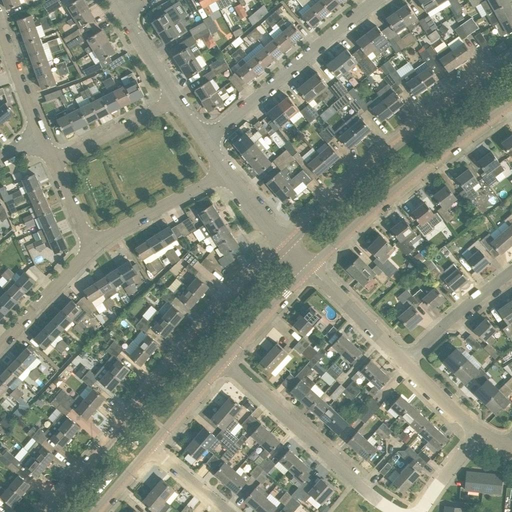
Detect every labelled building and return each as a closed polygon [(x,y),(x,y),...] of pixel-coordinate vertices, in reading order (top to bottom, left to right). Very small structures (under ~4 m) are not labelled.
[(22,4),(20,0),(3,0),(7,9),(22,4)] [(46,9),(60,0),(59,0),(49,0),(43,4),(46,9)] [(46,9),(49,14),(63,5),(60,0),(46,9)] [(74,17),(89,8),(83,0),(76,0),(67,6),(74,17)] [(197,9),(194,3),(191,0),(184,0),(191,12),(197,9)] [(210,4),(216,1),(215,0),(199,0),(208,15),(214,12),(210,4)] [(226,5),(232,2),(230,0),(215,0),(216,1),(218,5),(220,9),(226,5)] [(331,11),(321,0),(320,0),(316,4),(312,0),(305,0),(308,2),(312,7),(321,19),(331,11)] [(321,0),(331,11),(340,3),(337,0),(321,0)] [(418,0),(427,13),(438,6),(434,0),(418,0)] [(453,0),(450,2),(458,14),(463,11),(456,0),(453,0)] [(488,14),(508,3),(506,0),(485,0),(474,0),(471,2),(474,7),(481,3),(488,14)] [(497,24),(511,15),(511,9),(508,3),(488,14),(487,15),(493,26),(497,24)] [(241,19),(247,15),(241,4),(235,7),(241,19)] [(419,21),(413,12),(408,4),(397,11),(406,26),(410,30),(421,23),(427,34),(432,30),(424,18),(419,21)] [(178,21),(181,19),(173,5),(165,10),(167,13),(152,22),(159,33),(172,24),(178,21)] [(321,19),(312,7),(307,11),(302,16),(312,27),(321,19)] [(92,28),(89,23),(95,19),(89,8),(74,17),(68,21),(71,26),(77,22),(80,28),(64,38),(67,44),(81,35),(92,28)] [(286,22),(279,14),(276,11),(270,16),(277,24),(283,31),(293,43),(302,35),(292,23),(288,27),(284,23),(286,22)] [(386,19),(396,33),(406,26),(397,11),(386,19)] [(461,13),(455,16),(458,22),(464,19),(461,13)] [(22,31),(36,26),(32,15),(18,20),(22,31)] [(257,22),(253,15),(248,18),(253,25),(257,22)] [(428,15),(424,18),(432,30),(437,27),(430,16),(429,15),(428,15)] [(498,30),(502,36),(507,33),(508,33),(511,30),(511,15),(497,24),(500,29),(498,30)] [(41,25),(51,21),(49,16),(39,19),(41,25)] [(210,32),(212,35),(217,32),(219,31),(211,16),(204,20),(205,22),(204,22),(207,27),(210,32)] [(272,28),(277,24),(270,16),(266,20),(272,28)] [(460,26),(467,36),(479,28),(472,18),(460,26)] [(53,27),(51,21),(41,25),(43,30),(53,27)] [(166,44),(181,34),(181,33),(184,31),(178,21),(172,24),(159,33),(166,44)] [(193,35),(207,27),(204,22),(190,30),(193,35)] [(443,33),(447,28),(442,25),(439,30),(443,33)] [(26,43),(41,38),(36,26),(22,31),(26,43)] [(388,41),(383,34),(377,26),(366,34),(381,52),(391,45),(397,53),(402,50),(393,38),(388,41)] [(462,40),(467,36),(460,26),(455,30),(462,40)] [(196,40),(202,37),(210,32),(207,27),(193,35),(179,44),(183,50),(174,56),(181,67),(196,57),(201,54),(198,49),(199,47),(196,42),(197,42),(196,40)] [(258,39),(263,35),(256,28),(252,32),(258,39)] [(89,53),(109,41),(102,30),(87,39),(91,45),(86,49),(88,53),(89,53)] [(283,51),(293,43),(283,31),(274,39),(283,51)] [(205,42),(213,38),(212,35),(210,32),(202,37),(205,42)] [(254,43),(258,39),(252,32),(247,36),(254,43)] [(393,38),(402,50),(407,46),(416,40),(411,32),(402,39),(399,34),(393,38)] [(488,44),(483,36),(480,32),(475,36),(483,48),(488,44)] [(356,42),(367,56),(372,51),(376,56),(381,52),(366,34),(356,42)] [(50,47),(59,44),(57,38),(48,42),(43,44),(41,38),(26,43),(30,54),(45,49),(50,47)] [(274,59),(283,51),(274,39),(264,47),(274,59)] [(109,56),(115,52),(109,41),(89,53),(96,64),(83,71),(86,76),(109,64),(113,62),(109,56)] [(472,55),(466,47),(463,42),(452,50),(449,45),(448,46),(460,63),(472,55)] [(59,44),(50,47),(52,54),(61,50),(59,44)] [(460,63),(448,46),(437,54),(431,46),(426,50),(440,70),(446,66),(449,71),(460,63)] [(242,59),(247,55),(241,47),(236,51),(242,59)] [(265,67),(274,59),(264,47),(255,55),(265,67)] [(34,66),(49,61),(45,49),(30,54),(34,66)] [(358,63),(353,57),(347,49),(337,57),(348,71),(348,70),(358,63)] [(435,74),(440,70),(426,50),(420,54),(426,61),(415,69),(414,68),(414,69),(427,87),(438,79),(435,74)] [(238,62),(242,59),(236,51),(232,55),(238,62)] [(255,75),(265,67),(255,55),(246,63),(255,75)] [(113,69),(116,67),(125,61),(122,56),(113,62),(109,64),(110,64),(113,69)] [(203,68),(196,57),(181,67),(188,78),(203,68)] [(212,70),(227,62),(224,57),(209,65),(212,70)] [(353,76),(348,70),(348,71),(337,57),(327,65),(338,79),(344,75),(348,80),(353,76)] [(369,58),(364,61),(373,72),(378,68),(371,60),(370,57),(369,58)] [(427,87),(414,69),(402,78),(389,60),(384,64),(390,73),(399,85),(405,80),(407,82),(406,83),(415,95),(427,87)] [(38,78),(53,72),(49,61),(34,66),(38,78)] [(58,70),(68,67),(66,61),(56,65),(58,70)] [(368,76),(373,72),(364,61),(360,65),(368,76)] [(215,76),(230,67),(227,62),(212,70),(215,76)] [(401,76),(414,68),(410,62),(397,70),(401,76)] [(255,75),(246,63),(233,74),(234,76),(242,85),(246,82),(246,83),(255,75)] [(60,76),(70,73),(68,67),(58,70),(60,76)] [(42,89),(57,84),(53,72),(38,78),(42,89)] [(132,101),(144,95),(133,73),(127,75),(131,82),(125,85),(132,101)] [(324,91),(329,87),(318,73),(307,81),(323,100),(328,96),(324,91)] [(404,91),(399,85),(390,73),(384,78),(389,84),(377,92),(384,100),(383,100),(393,112),(404,103),(398,96),(404,91)] [(112,76),(107,79),(111,86),(116,84),(112,76)] [(244,88),(242,85),(234,76),(229,80),(239,92),(244,88)] [(110,112),(121,107),(113,91),(111,86),(107,79),(103,81),(109,93),(102,97),(110,112)] [(202,100),(217,91),(211,80),(195,90),(202,100)] [(343,95),(348,91),(339,80),(334,84),(343,95)] [(318,104),(323,100),(307,81),(298,89),(309,103),(313,99),(318,104)] [(339,98),(343,95),(334,84),(330,88),(339,98)] [(132,101),(125,85),(113,91),(121,107),(132,101)] [(224,102),(220,96),(228,92),(224,86),(218,91),(217,91),(202,100),(209,111),(224,102)] [(102,97),(100,91),(93,95),(90,88),(85,90),(99,118),(110,112),(102,97)] [(393,112),(383,100),(377,106),(371,100),(367,103),(353,88),(349,91),(348,91),(348,92),(364,112),(370,107),(382,121),(393,112)] [(60,96),(60,97),(61,96),(63,104),(68,102),(63,89),(60,90),(62,95),(60,96)] [(60,96),(62,95),(60,90),(54,92),(45,96),(47,101),(60,97),(60,96)] [(88,124),(99,118),(85,90),(81,92),(84,99),(77,102),(80,108),(88,124)] [(360,116),(364,112),(348,92),(348,91),(343,95),(339,98),(339,99),(331,105),(337,113),(349,103),(360,116)] [(301,113),(295,104),(288,97),(278,105),(290,119),(290,118),(292,120),(301,113)] [(0,125),(2,124),(14,114),(5,103),(0,107),(0,125)] [(315,118),(315,119),(319,115),(310,104),(305,108),(314,118),(315,118)] [(280,127),(290,119),(278,105),(268,113),(280,127)] [(76,129),(88,124),(80,108),(69,113),(68,114),(76,129)] [(315,118),(314,118),(305,108),(301,112),(310,123),(315,119),(315,118)] [(68,114),(69,113),(67,110),(56,115),(58,119),(57,120),(65,135),(76,129),(68,114)] [(371,130),(361,118),(350,127),(360,139),(371,130)] [(259,139),(268,131),(259,121),(254,125),(258,131),(253,135),(249,130),(238,139),(234,143),(242,153),(259,140),(259,139)] [(329,125),(324,129),(333,139),(337,135),(338,135),(335,132),(329,125)] [(350,127),(350,128),(339,136),(349,148),(360,139),(350,127)] [(276,132),(285,144),(290,140),(281,128),(276,132)] [(328,143),(333,139),(324,129),(320,133),(328,143)] [(280,148),(285,144),(276,132),(271,136),(280,148)] [(238,139),(234,134),(229,137),(234,143),(238,139)] [(511,135),(502,143),(511,155),(511,135)] [(251,163),(264,153),(263,152),(267,149),(259,140),(242,153),(251,163)] [(340,157),(333,149),(330,145),(319,154),(316,151),(329,166),(340,157)] [(329,166),(316,151),(316,152),(313,148),(302,157),(298,152),(293,156),(296,159),(304,169),(306,172),(311,168),(318,176),(329,166)] [(278,165),(291,154),(287,149),(274,161),(278,165)] [(501,165),(497,160),(491,152),(478,161),(486,172),(481,175),(489,186),(498,180),(491,171),(501,165)] [(259,173),(272,163),(264,153),(251,163),(259,173)] [(296,159),(293,156),(291,154),(278,165),(282,170),(267,183),(276,193),(288,182),(283,176),(290,171),(287,167),(296,159)] [(313,180),(306,172),(304,169),(288,182),(276,193),(284,203),(296,193),(293,190),(303,182),(306,186),(313,180)] [(479,183),(475,177),(469,169),(457,178),(465,189),(459,193),(467,204),(478,195),(472,187),(479,183)] [(28,192),(41,187),(35,174),(23,180),(25,186),(20,188),(21,190),(13,194),(14,198),(23,195),(28,192)] [(457,200),(453,194),(446,186),(434,195),(443,206),(438,210),(447,223),(453,218),(447,211),(452,207),(451,205),(457,200)] [(33,204),(46,199),(41,187),(28,192),(33,204)] [(201,202),(205,209),(212,204),(208,198),(201,202)] [(39,216),(51,211),(46,199),(33,204),(39,216)] [(435,215),(431,211),(425,203),(412,213),(421,223),(417,226),(425,236),(433,230),(427,222),(435,215)] [(205,224),(219,215),(212,204),(205,209),(198,213),(205,224)] [(0,206),(0,218),(2,221),(8,216),(6,209),(2,205),(0,206)] [(44,229),(57,223),(51,211),(39,216),(44,228),(44,229)] [(511,214),(504,221),(509,226),(501,233),(511,244),(511,214)] [(206,238),(226,225),(219,215),(205,224),(199,227),(206,238)] [(189,218),(182,222),(190,234),(197,230),(194,226),(189,218)] [(417,236),(410,227),(404,219),(391,229),(400,240),(396,244),(407,255),(415,248),(409,242),(417,236)] [(190,234),(182,222),(176,226),(182,235),(184,238),(190,234)] [(50,241),(62,235),(57,223),(44,229),(44,228),(38,231),(42,239),(34,243),(36,247),(44,243),(50,241)] [(214,248),(233,236),(226,225),(206,238),(207,238),(214,248)] [(166,246),(182,235),(176,226),(171,229),(170,227),(158,234),(166,246)] [(501,254),(511,244),(501,233),(494,239),(489,233),(480,241),(486,249),(489,251),(495,246),(501,254)] [(147,241),(155,253),(166,246),(158,234),(147,241)] [(62,235),(50,241),(55,253),(68,247),(62,235)] [(395,250),(388,242),(381,235),(368,248),(378,257),(374,261),(377,265),(380,268),(390,278),(398,270),(386,258),(395,250)] [(230,253),(240,246),(233,236),(214,248),(219,245),(225,256),(218,260),(223,267),(234,260),(230,253)] [(486,249),(480,241),(478,240),(468,249),(473,254),(466,260),(477,272),(489,262),(482,253),(486,249)] [(143,260),(155,253),(147,241),(136,248),(143,260)] [(450,250),(456,246),(452,241),(447,245),(450,250)] [(174,248),(169,250),(176,262),(181,259),(174,248)] [(446,248),(436,255),(442,263),(451,256),(446,248)] [(176,262),(169,250),(165,253),(172,265),(176,262)] [(190,264),(193,266),(198,261),(188,252),(183,257),(190,263),(190,264)] [(420,252),(413,257),(418,264),(425,259),(420,252)] [(372,270),(366,264),(359,257),(347,269),(363,285),(374,275),(383,284),(390,278),(380,268),(377,265),(372,270)] [(201,264),(211,273),(216,267),(206,258),(201,264)] [(138,274),(135,270),(130,261),(118,268),(125,280),(126,280),(129,286),(133,293),(136,291),(138,290),(133,283),(135,282),(132,277),(138,274)] [(468,280),(453,264),(444,272),(435,261),(428,268),(442,285),(447,281),(454,290),(459,285),(460,286),(468,280)] [(151,262),(147,265),(151,273),(156,270),(151,262)] [(199,271),(193,266),(190,264),(186,268),(195,276),(199,271)] [(12,278),(15,274),(9,268),(5,272),(12,278)] [(114,288),(125,280),(118,268),(107,276),(114,288)] [(17,301),(26,291),(16,282),(12,278),(5,272),(2,275),(8,281),(3,287),(7,291),(17,301)] [(25,272),(21,277),(16,282),(26,291),(35,281),(25,272)] [(103,295),(114,288),(107,276),(95,283),(103,295)] [(209,287),(201,280),(197,276),(188,287),(200,297),(209,287)] [(158,285),(164,291),(168,287),(162,281),(158,285)] [(106,300),(103,295),(95,283),(84,290),(87,295),(81,298),(92,313),(97,309),(96,306),(102,302),(107,310),(111,307),(106,300)] [(200,297),(188,287),(183,283),(183,284),(182,283),(174,292),(169,288),(165,292),(174,300),(177,296),(191,308),(200,297)] [(131,295),(133,293),(129,286),(125,288),(130,296),(131,295)] [(446,299),(439,292),(435,287),(426,295),(420,289),(412,296),(419,304),(424,300),(432,309),(437,304),(438,305),(446,299)] [(419,304),(412,296),(407,289),(397,297),(407,309),(398,316),(400,318),(399,319),(411,331),(418,324),(417,323),(423,318),(414,309),(419,304)] [(0,303),(8,311),(17,301),(7,291),(0,298),(0,303)] [(170,304),(174,300),(165,292),(161,296),(170,304)] [(111,307),(116,304),(111,297),(106,300),(111,307)] [(89,317),(92,313),(81,298),(81,299),(76,304),(72,300),(63,310),(73,320),(77,323),(77,324),(84,330),(87,326),(81,320),(86,315),(89,317)] [(498,310),(504,319),(506,322),(501,326),(509,337),(511,335),(511,304),(510,302),(498,310)] [(184,316),(176,309),(172,305),(163,315),(175,326),(184,316)] [(313,326),(316,323),(322,316),(311,306),(302,316),(313,326)] [(64,329),(73,320),(63,310),(53,320),(64,329)] [(175,326),(163,315),(157,311),(148,320),(144,317),(140,321),(149,329),(152,325),(154,326),(166,337),(175,326)] [(305,335),(313,326),(302,316),(294,325),(305,335)] [(497,330),(493,326),(486,319),(475,330),(486,341),(489,343),(484,348),(495,359),(500,354),(491,345),(496,340),(491,335),(497,330)] [(59,335),(64,329),(53,320),(44,329),(55,339),(59,335)] [(149,329),(140,321),(137,325),(136,325),(145,333),(149,329)] [(81,333),(84,330),(77,324),(74,327),(81,333)] [(330,339),(338,330),(334,326),(325,335),(330,339)] [(51,343),(55,339),(44,329),(35,339),(46,349),(51,343)] [(159,345),(147,334),(146,335),(142,331),(134,341),(150,355),(159,345)] [(342,354),(352,343),(342,334),(332,345),(342,354)] [(477,342),(470,335),(470,334),(465,339),(472,347),(476,350),(481,345),(477,342)] [(314,356),(321,349),(316,345),(314,348),(309,344),(310,343),(303,337),(298,342),(314,356)] [(66,349),(69,346),(62,339),(59,343),(66,349)] [(114,341),(110,345),(111,346),(120,354),(124,349),(115,341),(114,341)] [(141,365),(150,355),(134,341),(125,351),(129,355),(141,365)] [(310,360),(314,356),(298,342),(294,347),(301,353),(310,360)] [(63,353),(66,349),(59,343),(56,346),(63,353)] [(288,353),(283,348),(277,343),(268,353),(279,363),(288,353)] [(352,363),(362,352),(352,343),(342,354),(352,363)] [(288,353),(292,349),(287,345),(283,348),(288,353)] [(116,358),(120,354),(111,346),(107,351),(116,358)] [(18,357),(27,367),(37,357),(34,355),(27,348),(18,357)] [(314,356),(318,361),(326,352),(322,348),(321,349),(314,356)] [(467,359),(463,355),(456,348),(443,361),(454,372),(467,359)] [(271,372),(279,363),(268,353),(260,362),(271,372)] [(287,387),(291,391),(301,400),(315,383),(307,376),(313,370),(311,369),(312,367),(318,361),(314,356),(310,360),(310,361),(295,378),(287,387)] [(18,377),(27,367),(18,357),(8,367),(18,377)] [(130,369),(122,363),(118,359),(113,365),(110,368),(109,369),(121,380),(130,369)] [(481,368),(479,370),(467,359),(454,372),(465,383),(472,376),(477,381),(485,373),(481,368)] [(360,372),(370,380),(380,369),(371,360),(360,372)] [(316,371),(322,365),(318,361),(312,367),(316,371)] [(330,367),(339,376),(343,371),(334,363),(330,367)] [(89,370),(85,375),(95,383),(98,378),(101,380),(100,381),(112,390),(121,380),(109,369),(104,365),(95,375),(89,370)] [(0,377),(9,386),(18,377),(8,367),(0,376),(0,377)] [(330,385),(336,380),(339,376),(330,367),(321,377),(330,385)] [(39,378),(42,374),(36,368),(35,368),(32,371),(39,378)] [(390,378),(380,369),(370,380),(375,385),(369,391),(374,396),(390,378)] [(35,382),(39,378),(32,371),(29,375),(35,382)] [(486,403),(499,390),(487,378),(489,376),(485,373),(477,381),(481,386),(475,392),(486,403)] [(295,378),(290,374),(282,383),(287,387),(295,378)] [(91,387),(95,383),(85,375),(82,379),(89,385),(91,387)] [(0,395),(9,386),(0,377),(0,395)] [(511,378),(500,390),(499,390),(486,403),(497,414),(510,401),(506,398),(511,391),(511,378)] [(363,388),(355,381),(353,380),(349,384),(359,393),(363,388)] [(310,408),(320,396),(311,388),(316,383),(315,383),(301,400),(310,408)] [(336,388),(332,384),(323,395),(330,402),(333,399),(329,396),(336,388)] [(342,392),(345,388),(341,384),(330,396),(334,400),(342,392)] [(352,400),(359,393),(349,384),(346,389),(345,388),(342,392),(352,400)] [(20,397),(24,393),(17,387),(14,391),(20,397)] [(105,398),(94,388),(84,399),(96,408),(105,398)] [(84,399),(84,398),(79,404),(63,389),(61,391),(55,398),(70,411),(74,407),(87,418),(96,408),(84,399)] [(17,400),(20,397),(14,391),(11,394),(17,400)] [(400,415),(410,404),(401,395),(391,407),(400,415)] [(319,416),(329,405),(320,396),(310,408),(319,416)] [(233,418),(236,415),(242,407),(230,397),(221,408),(233,418)] [(369,410),(377,401),(373,397),(365,406),(369,410)] [(39,406),(43,402),(39,398),(35,403),(39,406)] [(54,422),(54,423),(71,437),(80,426),(69,417),(66,415),(70,411),(55,398),(51,402),(62,412),(54,422)] [(369,410),(373,414),(381,405),(377,401),(369,410)] [(245,406),(250,411),(254,407),(249,402),(245,406)] [(410,424),(420,413),(410,404),(400,415),(410,424)] [(329,425),(339,414),(329,405),(319,416),(329,425)] [(361,419),(369,410),(365,406),(356,415),(361,419)] [(239,423),(233,418),(221,408),(212,419),(224,429),(220,434),(232,445),(234,443),(235,443),(239,439),(231,432),(239,423)] [(365,423),(370,418),(373,414),(369,410),(361,419),(365,423)] [(419,433),(429,421),(420,413),(410,424),(419,433)] [(339,434),(349,423),(339,414),(329,425),(339,434)] [(251,415),(242,425),(247,430),(256,420),(251,415)] [(0,422),(0,423),(8,430),(13,423),(5,416),(0,422)] [(429,441),(439,430),(429,421),(419,433),(429,441)] [(41,429),(37,433),(45,441),(49,436),(51,437),(62,447),(71,437),(54,423),(54,422),(45,432),(41,429)] [(379,428),(389,436),(392,431),(383,423),(379,428)] [(261,444),(271,433),(261,424),(251,435),(261,444)] [(205,428),(195,439),(207,449),(211,453),(220,443),(228,450),(229,449),(228,449),(232,445),(220,434),(216,438),(205,428)] [(385,440),(389,436),(379,428),(376,432),(385,440)] [(45,441),(37,433),(32,429),(28,433),(37,441),(28,451),(31,453),(31,454),(45,466),(55,455),(43,444),(45,441)] [(439,430),(429,441),(438,450),(449,439),(439,430)] [(357,451),(368,440),(358,431),(348,442),(357,451)] [(404,431),(399,436),(402,440),(407,434),(404,431)] [(267,456),(274,449),(280,441),(271,433),(261,444),(266,449),(260,455),(265,459),(259,466),(258,464),(257,465),(263,470),(271,461),(267,456)] [(235,443),(240,448),(239,447),(247,438),(243,434),(239,439),(235,443)] [(407,444),(412,439),(407,435),(402,440),(407,444)] [(197,460),(207,449),(195,439),(186,449),(197,460)] [(367,460),(377,448),(368,440),(357,451),(367,460)] [(240,448),(235,443),(234,443),(232,445),(228,449),(229,449),(228,450),(220,459),(219,460),(224,464),(215,475),(225,484),(237,471),(227,463),(240,448)] [(414,459),(418,455),(412,450),(409,446),(405,451),(414,459)] [(412,450),(418,455),(422,451),(416,446),(412,450)] [(3,455),(10,461),(14,457),(7,450),(3,455)] [(289,470),(299,458),(289,450),(279,461),(289,470)] [(427,463),(431,459),(422,450),(422,451),(418,455),(427,463)] [(35,476),(36,476),(45,466),(31,454),(28,451),(20,462),(14,457),(10,461),(20,469),(32,479),(35,476)] [(219,460),(220,459),(214,454),(207,463),(212,468),(219,460)] [(0,459),(6,466),(10,461),(3,455),(0,458),(0,459)] [(419,472),(427,463),(418,455),(414,459),(410,464),(410,463),(401,473),(412,483),(421,474),(419,472)] [(310,475),(306,471),(309,467),(299,458),(289,470),(294,475),(290,479),(299,487),(307,478),(310,475)] [(16,474),(20,469),(10,461),(6,466),(16,474)] [(263,470),(263,471),(269,476),(270,476),(268,473),(276,464),(271,461),(263,470)] [(388,462),(380,471),(384,475),(392,466),(388,462)] [(263,471),(263,470),(257,465),(250,473),(252,475),(250,477),(245,472),(240,467),(237,471),(225,484),(236,494),(246,483),(249,486),(256,479),(263,471)] [(29,484),(32,480),(32,479),(20,469),(16,474),(17,473),(19,475),(23,479),(29,484)] [(262,484),(269,476),(263,471),(256,479),(262,484)] [(483,492),(485,474),(467,472),(465,490),(483,492)] [(403,493),(412,483),(401,473),(392,483),(403,493)] [(501,493),(502,476),(485,474),(483,492),(501,493)] [(29,484),(23,479),(19,475),(10,486),(21,496),(30,485),(29,484)] [(293,498),(296,500),(300,496),(303,499),(306,502),(312,495),(322,504),(334,490),(321,479),(315,485),(307,478),(299,487),(291,496),(293,498)] [(169,505),(179,494),(162,479),(152,490),(169,505)] [(255,511),(265,499),(268,496),(269,495),(258,485),(257,486),(244,501),(255,511)] [(12,506),(21,496),(10,486),(6,490),(1,486),(0,487),(0,494),(1,496),(12,506)] [(165,511),(171,506),(169,505),(152,490),(143,501),(154,511),(165,511)] [(286,506),(293,498),(291,496),(287,492),(279,500),(286,506)] [(294,511),(301,505),(299,503),(296,500),(293,498),(286,506),(284,507),(281,511),(279,511),(294,511)] [(256,511),(272,511),(276,508),(265,499),(255,511),(256,511)]
